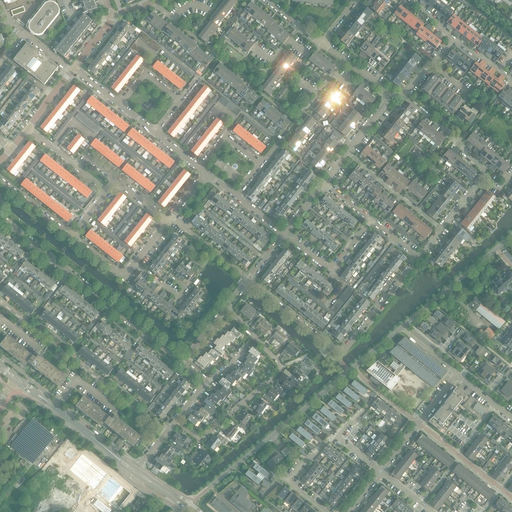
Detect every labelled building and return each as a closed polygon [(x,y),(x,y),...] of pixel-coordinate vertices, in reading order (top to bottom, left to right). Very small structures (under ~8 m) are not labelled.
[(85,15),(56,51),(57,52),(65,58),(94,22),(89,18),(91,16),(94,15),(92,10),(98,8),(98,7),(95,0),(79,0),(82,8),(84,13),(85,15)] [(231,10),(234,6),(226,0),(224,0),(222,3),(231,10)] [(378,14),(382,10),(370,0),(369,0),(368,2),(373,5),(370,8),(378,14)] [(386,5),(379,0),(376,0),(376,1),(374,0),(370,0),(382,10),(386,5)] [(427,9),(429,11),(437,0),(431,0),(428,4),(430,6),(427,9)] [(434,9),(436,10),(443,0),(437,0),(429,11),(431,12),(434,9)] [(437,17),(446,5),(448,3),(443,0),(436,10),(437,12),(435,15),(437,17)] [(41,9),(38,13),(51,23),(59,14),(59,10),(58,7),(57,6),(58,5),(57,5),(56,4),(55,3),(54,3),(53,3),(49,2),(46,4),(44,6),(43,5),(40,8),(41,9)] [(244,10),(248,14),(255,5),(251,2),(244,10)] [(227,14),(231,10),(222,3),(219,7),(227,14)] [(363,9),(361,11),(369,18),(370,17),(373,13),(361,3),(359,5),(363,9)] [(259,8),(255,5),(248,14),(252,17),(259,8)] [(441,15),(443,16),(449,8),(446,5),(437,17),(439,18),(441,15)] [(394,14),(399,18),(405,10),(400,6),(394,14)] [(224,18),(227,14),(219,7),(216,11),(224,18)] [(263,12),(259,8),(252,17),(256,20),(263,12)] [(453,11),(449,8),(443,16),(445,17),(442,21),(444,23),(453,11)] [(410,13),(405,10),(399,18),(403,21),(410,13)] [(221,22),(224,18),(216,11),(213,15),(221,22)] [(369,18),(361,11),(359,14),(355,11),(353,13),(366,22),(369,18)] [(146,20),(150,24),(156,15),(152,12),(146,20)] [(267,15),(263,12),(256,20),(260,23),(267,15)] [(29,24),(29,28),(30,31),(31,32),(31,33),(34,35),(35,35),(39,36),(43,34),(51,23),(38,13),(34,18),(33,17),(30,21),(31,22),(29,24)] [(362,27),(366,22),(353,13),(352,15),(356,18),(354,21),(362,27)] [(415,17),(410,13),(403,21),(408,25),(415,17)] [(150,24),(154,27),(160,18),(156,15),(150,24)] [(218,26),(221,22),(213,15),(209,19),(211,21),(218,26)] [(271,18),(267,15),(260,23),(264,26),(271,18)] [(446,28),(448,29),(457,18),(453,15),(447,23),(449,24),(446,28)] [(419,21),(415,17),(408,25),(413,29),(419,21)] [(154,27),(158,30),(164,22),(160,18),(154,27)] [(275,21),(271,18),(264,26),(268,29),(268,30),(274,23),(275,21)] [(461,21),(457,18),(448,29),(450,31),(453,28),(455,29),(461,21)] [(361,28),(362,27),(354,21),(352,23),(347,20),(346,22),(358,32),(361,28)] [(219,27),(218,26),(211,21),(208,25),(216,31),(219,27)] [(424,25),(419,21),(413,29),(418,33),(422,27),(423,27),(424,25)] [(465,24),(461,21),(455,29),(456,30),(453,34),(455,35),(465,24)] [(460,33),(462,35),(471,24),(467,21),(465,24),(455,35),(457,37),(460,33)] [(125,22),(121,27),(128,32),(129,33),(133,29),(135,30),(137,28),(133,25),(131,27),(125,22)] [(162,33),(163,32),(168,25),(164,22),(158,30),(162,33)] [(354,37),(358,32),(346,22),(344,24),(348,28),(346,30),(354,37)] [(163,32),(167,35),(174,26),(169,23),(168,25),(163,32)] [(278,26),(274,23),(268,30),(268,29),(267,31),(271,34),(278,26)] [(425,29),(423,27),(422,27),(418,33),(416,35),(421,38),(431,26),(429,24),(425,29)] [(463,41),(472,30),(474,27),(471,24),(462,35),(464,36),(461,40),(463,41)] [(213,35),(216,31),(208,25),(205,29),(213,35)] [(167,35),(171,38),(178,30),(174,26),(167,35)] [(282,29),(278,26),(271,34),(275,37),(282,29)] [(433,28),(431,26),(421,38),(425,42),(432,34),(429,32),(433,28)] [(121,27),(117,31),(124,37),(128,32),(121,27)] [(228,37),(232,40),(238,32),(234,28),(228,37)] [(210,39),(213,35),(205,29),(201,33),(210,39)] [(286,32),(282,29),(275,37),(279,41),(286,32)] [(354,37),(346,30),(344,33),(340,29),(338,31),(351,41),(354,37)] [(171,38),(175,41),(182,33),(178,30),(171,38)] [(468,39),(470,41),(476,33),(472,30),(463,41),(465,43),(468,39)] [(117,31),(114,36),(120,41),(124,37),(117,31)] [(347,46),(351,41),(338,31),(337,34),(341,37),(339,40),(347,46)] [(242,35),(238,32),(232,40),(236,43),(242,35)] [(290,35),(286,32),(279,41),(283,44),(290,35)] [(435,36),(432,34),(425,42),(426,43),(430,46),(440,34),(438,32),(435,36)] [(175,41),(179,44),(186,36),(182,33),(175,41)] [(207,43),(210,39),(201,33),(198,37),(207,43)] [(469,46),(470,47),(480,36),(476,33),(470,41),(471,42),(469,46)] [(442,35),(440,34),(430,46),(435,50),(441,42),(439,39),(442,35)] [(477,47),(479,45),(485,37),(481,34),(480,36),(470,47),(472,49),(475,45),(477,47)] [(246,38),(242,35),(236,43),(240,46),(246,38)] [(114,36),(110,41),(117,46),(120,41),(114,36)] [(179,44),(183,48),(190,39),(186,36),(179,44)] [(478,50),(480,51),(489,40),(485,37),(479,45),(481,46),(478,50)] [(486,51),(493,43),(495,40),(491,37),(489,40),(480,51),(482,53),(485,49),(486,51)] [(250,41),(246,38),(240,46),(244,49),(250,41)] [(183,48),(187,51),(194,42),(190,39),(183,48)] [(110,41),(106,46),(113,51),(117,46),(110,41)] [(255,44),(250,41),(244,49),(248,53),(255,44)] [(359,56),(361,57),(371,45),(366,41),(360,49),(362,52),(359,56)] [(187,51),(191,54),(196,47),(198,46),(194,42),(187,51)] [(57,69),(58,67),(45,57),(44,57),(41,54),(27,43),(26,44),(24,46),(25,47),(20,53),(19,52),(17,54),(18,55),(14,60),(28,72),(30,74),(45,85),(49,79),(49,80),(51,77),(55,71),(56,72),(58,69),(57,69)] [(485,56),(487,57),(497,46),(493,43),(486,51),(488,52),(485,56)] [(492,55),(494,57),(502,47),(498,44),(497,46),(487,57),(489,59),(492,55)] [(375,48),(371,45),(361,57),(363,59),(367,55),(369,57),(376,49),(375,48)] [(115,53),(113,51),(106,46),(102,50),(109,55),(111,53),(114,55),(115,53)] [(190,55),(194,59),(200,50),(196,47),(191,54),(190,55)] [(506,50),(502,47),(494,57),(496,58),(493,62),(495,63),(504,52),(506,50)] [(376,49),(369,57),(372,59),(368,63),(370,65),(380,53),(376,49)] [(102,50),(99,55),(105,60),(109,55),(102,50)] [(194,59),(198,62),(204,53),(200,50),(194,59)] [(445,58),(450,62),(457,54),(452,50),(445,58)] [(288,51),(285,55),(293,62),(297,58),(288,51)] [(309,60),(313,63),(320,55),(316,51),(309,60)] [(413,52),(409,57),(417,64),(419,61),(424,64),(425,62),(413,52)] [(198,62),(202,65),(208,57),(204,53),(198,62)] [(385,56),(380,53),(370,65),(372,67),(376,62),(378,64),(385,56)] [(461,58),(457,54),(450,62),(455,66),(461,58)] [(99,55),(95,60),(102,65),(105,60),(99,55)] [(137,55),(133,60),(140,66),(144,61),(137,55)] [(285,55),(282,59),(290,66),(293,62),(285,55)] [(313,63),(317,66),(324,58),(320,55),(313,63)] [(390,60),(385,56),(378,64),(381,66),(378,71),(380,73),(390,60)] [(212,60),(208,57),(202,65),(206,68),(212,60)] [(415,66),(417,64),(409,57),(405,62),(418,72),(420,70),(415,66)] [(317,66),(321,69),(328,61),(324,58),(317,66)] [(466,61),(461,58),(455,66),(460,70),(466,61)] [(282,59),(279,63),(287,70),(290,66),(282,59)] [(95,60),(91,64),(98,70),(102,65),(95,60)] [(133,60),(130,65),(136,70),(140,66),(133,60)] [(470,70),(475,74),(484,62),(482,60),(479,64),(476,62),(470,70)] [(152,68),(157,71),(162,65),(164,63),(161,61),(160,63),(157,61),(152,68)] [(321,69),(325,73),(332,64),(328,61),(321,69)] [(471,65),(466,61),(460,70),(465,73),(471,65)] [(416,74),(418,72),(405,62),(402,67),(410,73),(412,70),(416,74)] [(487,64),(484,62),(475,74),(479,78),(486,70),(483,68),(487,64)] [(213,72),(217,75),(224,67),(220,63),(213,72)] [(275,67),(277,69),(277,68),(284,74),(287,70),(279,63),(275,67)] [(94,74),(98,70),(91,64),(87,69),(94,74)] [(336,67),(332,64),(325,73),(329,76),(336,67)] [(130,65),(126,70),(133,75),(136,70),(130,65)] [(157,71),(162,75),(167,69),(162,65),(157,71)] [(9,67),(5,72),(14,79),(14,78),(12,77),(16,72),(14,70),(11,68),(9,67)] [(228,70),(224,67),(217,75),(221,78),(228,70)] [(408,76),(410,73),(402,67),(398,71),(410,81),(412,79),(408,76)] [(277,69),(274,72),(282,79),(285,75),(284,74),(277,68),(277,69)] [(488,72),(486,70),(479,78),(484,82),(494,69),(492,68),(488,72)] [(162,75),(167,79),(172,72),(167,69),(162,75)] [(496,71),(494,69),(484,82),(488,85),(489,85),(495,77),(492,75),(496,71)] [(126,70),(122,74),(129,79),(133,75),(126,70)] [(232,73),(228,70),(221,78),(225,81),(232,73)] [(409,83),(410,81),(398,71),(394,76),(402,82),(404,80),(409,83)] [(10,83),(14,79),(5,72),(1,76),(8,82),(8,81),(10,83)] [(167,79),(171,82),(176,76),(172,72),(167,79)] [(279,83),(282,79),(274,72),(270,76),(279,83)] [(453,114),(463,102),(460,100),(461,99),(459,97),(458,98),(452,93),(453,92),(451,91),(450,92),(444,87),(445,86),(443,84),(442,85),(439,83),(443,78),(435,72),(429,79),(429,78),(427,81),(420,91),(428,97),(429,95),(453,114)] [(236,76),(232,73),(225,81),(229,85),(236,76)] [(122,74),(119,79),(125,84),(129,79),(122,74)] [(498,79),(495,77),(489,85),(489,86),(493,89),(503,77),(501,75),(498,79)] [(171,82),(176,86),(181,80),(176,76),(171,82)] [(240,79),(236,76),(229,85),(233,88),(240,79)] [(276,87),(279,83),(270,76),(267,80),(276,87)] [(400,85),(402,82),(394,76),(390,81),(403,91),(405,88),(400,85)] [(505,79),(503,77),(493,89),(498,93),(505,85),(502,83),(505,79)] [(119,79),(115,83),(122,89),(125,84),(119,79)] [(236,92),(244,83),(240,79),(233,88),(237,91),(236,92)] [(186,84),(181,80),(176,86),(181,90),(186,84)] [(272,91),(276,87),(267,80),(264,84),(272,91)] [(118,93),(122,89),(115,83),(111,88),(118,93)] [(236,92),(240,96),(247,87),(243,84),(244,83),(236,92)] [(269,95),(272,91),(264,84),(261,89),(269,95)] [(33,85),(29,91),(35,96),(40,91),(33,85)] [(74,86),(70,91),(77,96),(80,91),(74,86)] [(205,86),(201,91),(207,96),(211,91),(205,86)] [(353,95),(357,98),(364,90),(359,86),(353,95)] [(240,96),(244,99),(251,90),(247,87),(240,96)] [(333,87),(330,91),(338,98),(341,94),(333,87)] [(497,99),(501,103),(511,90),(509,89),(506,93),(503,91),(497,99)] [(247,103),(248,102),(255,94),(251,90),(244,99),(247,101),(246,102),(247,103)] [(368,93),(364,90),(357,98),(361,101),(368,93)] [(511,93),(511,90),(501,103),(506,106),(511,99),(511,97),(510,96),(511,93)] [(29,91),(25,96),(32,101),(35,96),(29,91)] [(70,91),(66,95),(73,100),(77,96),(70,91)] [(201,91),(197,96),(203,101),(207,96),(201,91)] [(335,102),(338,98),(330,91),(326,95),(335,102)] [(372,96),(368,93),(361,101),(365,104),(372,96)] [(259,97),(255,94),(248,102),(252,105),(259,97)] [(66,95),(63,100),(69,105),(73,100),(66,95)] [(332,106),(335,102),(326,95),(323,99),(332,106)] [(25,96),(21,101),(28,106),(32,101),(25,96)] [(87,103),(92,107),(97,100),(92,96),(87,103)] [(197,96),(193,100),(200,105),(203,101),(197,96)] [(376,99),(372,96),(365,104),(369,108),(376,99)] [(328,110),(332,106),(323,99),(320,103),(328,110)] [(63,100),(59,105),(65,110),(69,105),(63,100)] [(92,107),(96,110),(101,104),(97,100),(92,107)] [(193,100),(189,105),(196,110),(200,105),(193,100)] [(256,108),(260,112),(267,103),(263,100),(256,108)] [(21,101),(17,105),(24,111),(28,106),(21,101)] [(271,106),(267,103),(260,112),(264,115),(271,106)] [(325,114),(328,110),(320,103),(317,107),(325,114)] [(402,103),(400,105),(412,115),(414,112),(416,113),(418,111),(408,103),(406,106),(402,103)] [(96,110),(101,114),(106,108),(101,104),(96,110)] [(17,105),(13,110),(20,115),(24,111),(17,105)] [(64,112),(65,110),(59,105),(55,109),(62,114),(63,115),(65,113),(64,112)] [(189,105),(186,110),(192,115),(196,110),(189,105)] [(409,119),(412,115),(400,105),(398,107),(403,110),(401,113),(409,119)] [(475,115),(478,111),(473,107),(471,110),(465,105),(456,116),(462,121),(464,119),(470,123),(476,116),(475,115)] [(275,110),(271,106),(264,115),(268,118),(275,110)] [(322,118),(325,114),(317,107),(314,111),(322,118)] [(101,114),(105,118),(111,111),(106,108),(101,114)] [(55,109),(52,114),(58,119),(62,114),(55,109)] [(13,110),(10,115),(16,120),(20,115),(13,110)] [(186,110),(182,114),(188,120),(192,115),(186,110)] [(279,113),(275,110),(268,118),(272,121),(279,113)] [(354,110),(350,114),(359,121),(362,117),(354,110)] [(105,118),(110,121),(115,115),(111,111),(105,118)] [(405,124),(409,119),(401,113),(399,115),(394,112),(393,114),(405,124)] [(283,116),(279,113),(272,121),(276,124),(283,116)] [(52,114),(48,118),(54,124),(58,119),(52,114)] [(182,114),(178,119),(185,124),(188,120),(182,114)] [(239,124),(243,119),(248,122),(249,121),(244,117),(241,114),(236,121),(239,124)] [(355,125),(359,121),(350,114),(347,118),(355,125)] [(401,129),(405,124),(393,114),(391,116),(395,120),(393,122),(401,129)] [(10,115),(6,120),(13,125),(16,120),(10,115)] [(110,121),(115,125),(120,119),(115,115),(110,121)] [(308,115),(305,120),(313,126),(316,122),(308,115)] [(287,119),(283,116),(276,124),(280,128),(287,119)] [(48,118),(44,123),(51,128),(54,124),(48,118)] [(352,129),(355,125),(347,118),(344,122),(352,129)] [(416,129),(420,132),(429,120),(427,118),(425,122),(423,120),(416,129)] [(115,125),(119,129),(124,122),(120,119),(115,125)] [(178,119),(175,124),(181,129),(185,124),(178,119)] [(217,119),(213,124),(220,129),(223,124),(217,119)] [(291,122),(287,119),(280,128),(284,131),(291,122)] [(6,120),(2,125),(9,130),(13,125),(6,120)] [(305,120),(301,124),(310,130),(313,126),(305,120)] [(431,122),(429,120),(420,132),(424,135),(430,127),(429,125),(431,122)] [(397,133),(401,129),(393,122),(391,125),(387,121),(385,123),(397,133)] [(129,126),(124,122),(119,129),(124,133),(129,126)] [(349,133),(352,129),(344,122),(341,126),(349,133)] [(47,133),(51,128),(44,123),(41,128),(47,133)] [(394,138),(397,133),(385,123),(383,125),(388,129),(386,132),(394,138)] [(175,124),(171,128),(177,133),(181,129),(175,124)] [(213,124),(209,128),(216,133),(220,129),(213,124)] [(301,124),(298,128),(307,134),(310,130),(301,124)] [(432,128),(430,127),(424,135),(428,138),(437,126),(435,124),(432,128)] [(0,131),(5,135),(9,130),(2,125),(0,127),(0,131)] [(233,131),(237,135),(242,129),(238,125),(233,131)] [(346,137),(349,133),(341,126),(337,130),(346,137)] [(431,140),(431,141),(438,133),(436,131),(439,128),(437,126),(428,138),(426,140),(429,143),(431,140)] [(174,138),(177,133),(171,128),(167,133),(174,138)] [(209,128),(206,133),(212,138),(216,133),(209,128)] [(295,132),(296,133),(303,138),(307,134),(298,128),(295,132)] [(127,135),(132,139),(137,132),(133,129),(127,135)] [(237,135),(242,139),(247,132),(242,129),(237,135)] [(431,141),(435,144),(444,132),(442,130),(440,134),(438,133),(431,141)] [(332,134),(328,139),(337,145),(343,137),(335,131),(332,135),(332,134)] [(390,143),(394,138),(386,132),(384,134),(379,131),(377,133),(386,140),(388,142),(390,143)] [(134,140),(137,143),(142,136),(137,132),(132,139),(134,140)] [(242,139),(247,143),(252,136),(247,132),(242,139)] [(446,134),(444,132),(435,144),(433,146),(436,149),(438,146),(439,147),(446,139),(444,137),(446,134)] [(466,146),(468,147),(477,136),(473,132),(466,141),(468,142),(466,146)] [(206,133),(202,138),(208,143),(212,138),(206,133)] [(303,138),(296,133),(293,137),(302,143),(305,139),(303,138)] [(78,135),(74,140),(81,145),(85,140),(78,135)] [(137,143),(141,146),(146,140),(142,136),(137,143)] [(247,143),(251,146),(256,140),(252,136),(247,143)] [(480,138),(477,136),(468,147),(470,149),(472,145),(474,147),(481,139),(480,138)] [(298,147),(302,143),(293,137),(290,141),(298,147)] [(202,138),(198,142),(205,147),(208,143),(202,138)] [(91,145),(95,149),(101,143),(96,139),(91,145)] [(328,139),(325,143),(334,149),(337,145),(328,139)] [(481,139),(474,147),(476,148),(473,152),(475,153),(484,142),(481,139)] [(74,140),(71,144),(77,149),(81,145),(74,140)] [(141,146),(146,150),(151,144),(146,140),(141,146)] [(251,146),(256,150),(261,144),(256,140),(251,146)] [(295,151),(298,147),(290,141),(287,145),(295,151)] [(29,142),(26,147),(32,152),(36,147),(29,142)] [(198,142),(195,147),(201,152),(205,147),(198,142)] [(488,145),(484,142),(475,153),(477,155),(480,151),(482,153),(486,147),(487,147),(488,145)] [(95,149),(100,153),(105,146),(101,143),(95,149)] [(322,147),(323,148),(330,153),(334,149),(325,143),(322,147)] [(73,154),(77,149),(71,144),(67,149),(73,154)] [(146,150),(150,154),(156,147),(151,144),(146,150)] [(266,147),(261,144),(256,150),(261,154),(266,147)] [(100,153),(104,156),(110,150),(105,146),(100,153)] [(361,154),(366,158),(372,150),(367,146),(361,154)] [(26,147),(22,152),(28,157),(32,152),(26,147)] [(150,154),(155,157),(160,151),(156,147),(150,154)] [(197,157),(201,152),(195,147),(191,152),(197,157)] [(442,158),(447,162),(457,149),(455,147),(451,152),(449,150),(442,158)] [(491,151),(487,147),(486,147),(482,153),(480,155),(483,157),(479,161),(481,163),(491,151)] [(323,148),(320,152),(329,158),(332,154),(330,153),(323,148)] [(374,152),(372,150),(366,158),(370,162),(377,154),(378,151),(376,149),(374,152)] [(459,151),(457,149),(447,162),(452,165),(458,157),(456,155),(459,151)] [(104,156),(109,160),(114,154),(110,150),(104,156)] [(282,150),(279,155),(285,160),(288,155),(282,150)] [(155,157),(160,161),(165,155),(160,151),(155,157)] [(495,154),(491,151),(481,163),(483,165),(487,160),(489,162),(496,154),(495,154)] [(22,152),(18,156),(24,161),(28,157),(22,152)] [(325,162),(329,158),(320,152),(317,156),(325,162)] [(109,160),(114,164),(119,157),(114,154),(109,160)] [(370,162),(375,165),(381,157),(377,154),(370,162)] [(496,155),(496,154),(489,162),(492,164),(489,169),(491,170),(501,158),(496,155)] [(40,161),(45,165),(50,159),(45,155),(40,161)] [(160,161),(164,165),(169,158),(165,155),(160,161)] [(279,155),(275,159),(281,164),(285,160),(279,155)] [(23,164),(24,161),(18,156),(14,161),(21,166),(22,167),(24,165),(23,164)] [(322,166),(325,162),(317,156),(314,160),(322,166)] [(114,164),(118,167),(123,161),(119,157),(114,164)] [(386,161),(381,157),(375,165),(380,169),(386,161)] [(463,161),(458,157),(452,165),(456,169),(463,161)] [(174,162),(169,158),(164,165),(169,169),(174,162)] [(505,161),(501,158),(491,170),(493,172),(496,168),(499,170),(505,162),(505,161)] [(45,165),(50,169),(55,162),(50,159),(45,165)] [(280,166),(281,164),(275,159),(272,164),(279,170),(280,171),(282,168),(280,166)] [(122,170),(123,171),(128,164),(127,164),(128,163),(125,160),(123,161),(118,167),(119,168),(120,166),(123,168),(122,170)] [(319,170),(322,166),(314,160),(311,164),(319,170)] [(14,161),(11,165),(17,170),(21,166),(14,161)] [(467,165),(463,161),(456,169),(460,172),(461,173),(467,165)] [(50,169),(54,172),(60,166),(55,162),(50,169)] [(506,162),(505,162),(499,170),(501,172),(498,176),(500,178),(510,166),(506,162)] [(123,171),(127,174),(132,168),(128,164),(123,171)] [(275,174),(279,170),(272,164),(268,168),(274,173),(275,174)] [(383,174),(386,176),(392,168),(388,164),(378,177),(380,178),(383,174)] [(13,175),(17,170),(11,165),(7,170),(13,175)] [(472,168),(467,165),(461,173),(462,173),(466,176),(472,168)] [(54,172),(59,176),(64,170),(60,166),(54,172)] [(349,178),(353,181),(359,173),(357,171),(360,168),(358,166),(349,178)] [(127,174),(132,178),(137,172),(132,168),(127,174)] [(268,168),(264,173),(270,178),(274,173),(268,168)] [(397,172),(392,168),(386,176),(389,178),(385,182),(387,184),(397,172)] [(470,180),(468,182),(471,185),(478,176),(476,174),(477,172),(472,168),(466,176),(470,180)] [(305,174),(304,175),(311,180),(315,176),(307,169),(304,173),(305,174)] [(59,176),(64,180),(69,173),(64,170),(59,176)] [(184,170),(180,175),(187,180),(190,175),(184,170)] [(361,174),(359,173),(353,181),(356,184),(366,172),(364,171),(361,174)] [(132,178),(136,182),(141,175),(137,172),(132,178)] [(368,174),(366,172),(356,184),(360,187),(367,179),(365,177),(368,174)] [(402,176),(397,172),(387,184),(389,186),(393,182),(395,184),(402,176)] [(64,180),(68,184),(74,177),(69,173),(64,180)] [(264,173),(261,178),(267,182),(270,178),(264,173)] [(136,182),(141,185),(146,179),(141,175),(136,182)] [(180,175),(176,180),(183,185),(187,180),(180,175)] [(307,185),(311,180),(304,175),(301,179),(307,185)] [(407,179),(402,176),(395,184),(398,186),(395,190),(397,192),(407,179)] [(68,184),(73,187),(78,181),(74,177),(68,184)] [(360,187),(364,190),(373,178),(371,177),(368,180),(367,179),(360,187)] [(261,178),(257,182),(263,187),(267,182),(261,178)] [(296,183),(298,185),(304,189),(307,185),(301,179),(299,178),(296,183)] [(375,180),(373,178),(364,190),(367,192),(368,193),(374,185),(372,183),(375,180)] [(21,185),(26,189),(31,183),(26,179),(21,185)] [(141,185),(145,189),(150,183),(146,179),(141,185)] [(411,183),(407,179),(397,192),(399,193),(402,189),(405,191),(407,189),(411,183)] [(176,180),(173,184),(179,189),(183,185),(176,180)] [(453,180),(449,185),(457,192),(459,189),(463,192),(465,190),(453,180)] [(73,187),(78,191),(83,185),(78,181),(73,187)] [(413,181),(411,183),(407,189),(411,193),(418,185),(413,181)] [(266,189),(263,187),(257,182),(254,187),(260,191),(261,189),(264,191),(266,189)] [(376,186),(374,185),(368,193),(371,196),(381,184),(379,182),(376,186)] [(34,185),(31,183),(26,189),(31,193),(36,187),(37,186),(35,184),(34,185)] [(155,187),(150,183),(145,189),(150,193),(155,187)] [(173,184),(169,189),(175,194),(179,189),(173,184)] [(371,196),(375,199),(380,193),(382,191),(380,189),(383,186),(381,184),(371,196)] [(78,191),(82,195),(87,188),(83,185),(78,191)] [(298,185),(294,189),(300,194),(304,189),(298,185)] [(422,189),(418,185),(411,193),(416,197),(422,189)] [(455,194),(457,192),(449,185),(445,190),(458,200),(459,198),(455,194)] [(31,193),(36,197),(41,191),(36,187),(31,193)] [(254,187),(250,191),(256,196),(260,191),(254,187)] [(92,192),(87,188),(82,195),(87,198),(92,192)] [(169,189),(165,194),(172,199),(175,194),(169,189)] [(294,189),(291,194),(297,198),(300,194),(294,189)] [(427,192),(422,189),(416,197),(421,200),(427,192)] [(456,202),(458,200),(445,190),(441,195),(450,201),(452,198),(456,202)] [(481,190),(479,192),(491,202),(495,197),(487,191),(485,194),(481,190)] [(43,192),(41,191),(36,197),(41,201),(46,195),(45,194),(46,193),(44,191),(43,192)] [(252,201),(256,196),(250,191),(246,196),(247,196),(251,199),(252,201)] [(374,202),(377,204),(387,192),(385,191),(382,194),(380,193),(375,199),(374,201),(373,200),(372,202),(373,203),(374,202)] [(288,195),(286,198),(293,203),(297,198),(291,194),(289,192),(288,194),(288,195)] [(389,194),(387,192),(377,204),(381,206),(378,209),(379,210),(388,199),(386,197),(389,194)] [(488,207),(488,206),(491,202),(479,192),(477,194),(482,198),(479,200),(488,207)] [(120,193),(116,198),(123,203),(127,198),(120,193)] [(165,194),(162,198),(168,203),(172,199),(165,194)] [(212,201),(217,205),(222,198),(217,194),(212,201)] [(41,201),(45,205),(51,198),(46,195),(41,201)] [(446,206),(450,201),(441,195),(438,199),(446,206)] [(324,207),(325,206),(330,200),(325,196),(320,202),(323,204),(322,206),(324,207)] [(281,201),(283,203),(289,208),(293,203),(286,198),(285,197),(281,201)] [(389,200),(388,199),(379,210),(382,207),(385,210),(394,198),(392,197),(389,200)] [(45,205),(50,209),(55,202),(51,198),(45,205)] [(116,198),(113,202),(119,207),(123,203),(116,198)] [(164,208),(168,203),(162,198),(158,203),(164,208)] [(217,205),(221,209),(226,202),(222,198),(217,205)] [(396,200),(394,198),(385,210),(389,213),(395,205),(393,203),(396,200)] [(442,210),(446,206),(438,199),(434,203),(434,204),(442,210)] [(206,209),(211,202),(209,200),(203,207),(206,209)] [(325,206),(330,209),(335,203),(330,200),(325,206)] [(489,208),(488,206),(488,207),(479,200),(477,203),(473,200),(471,202),(484,212),(487,208),(488,209),(489,208)] [(278,206),(280,207),(286,212),(289,208),(283,203),(281,201),(278,206)] [(50,209),(55,212),(60,206),(55,202),(50,209)] [(119,208),(119,207),(113,202),(109,207),(115,212),(118,214),(121,209),(119,208)] [(221,209),(226,212),(231,206),(226,202),(221,209)] [(474,207),(472,210),(480,216),(481,216),(484,212),(471,202),(470,204),(474,207)] [(328,211),(333,215),(339,207),(335,203),(330,209),(328,211)] [(392,212),(397,216),(404,208),(399,204),(392,212)] [(438,215),(442,210),(434,204),(430,209),(438,215)] [(55,212),(60,216),(65,210),(60,206),(55,212)] [(226,212),(231,216),(236,210),(231,206),(226,212)] [(109,207),(105,212),(112,217),(115,212),(109,207)] [(280,207),(276,212),(282,217),(286,212),(280,207)] [(337,218),(339,217),(344,211),(339,207),(333,215),(337,218)] [(397,216),(402,220),(408,212),(404,208),(397,216)] [(196,216),(199,218),(200,216),(205,211),(202,209),(196,216)] [(434,220),(438,215),(430,209),(426,213),(434,220)] [(466,209),(464,211),(476,221),(479,217),(481,218),(482,217),(481,216),(480,216),(472,210),(470,212),(466,209)] [(60,216),(65,220),(70,214),(65,210),(60,216)] [(231,216),(235,220),(241,213),(236,210),(231,216)] [(339,217),(343,220),(348,214),(344,211),(339,217)] [(467,217),(465,219),(473,226),(473,225),(476,221),(464,211),(462,213),(467,217)] [(105,212),(102,216),(108,221),(112,217),(105,212)] [(278,221),(282,217),(276,212),(272,217),(278,221)] [(402,220),(407,224),(413,216),(408,212),(402,220)] [(235,220),(240,224),(245,217),(241,213),(235,220)] [(75,218),(70,214),(65,220),(70,224),(75,218)] [(147,214),(143,219),(149,224),(153,219),(147,214)] [(347,225),(348,224),(353,218),(348,214),(343,220),(342,222),(342,223),(344,223),(345,223),(347,225)] [(104,226),(108,221),(102,216),(98,221),(104,226)] [(198,228),(203,222),(205,220),(200,216),(199,218),(198,218),(193,225),(198,228)] [(418,219),(413,216),(407,224),(411,227),(410,229),(418,219)] [(240,224),(245,227),(250,221),(245,217),(240,224)] [(358,221),(353,218),(348,224),(353,227),(358,221)] [(475,226),(473,225),(473,226),(465,219),(462,222),(458,218),(456,221),(470,231),(471,231),(474,228),(474,227),(475,226)] [(143,219),(139,223),(146,229),(149,224),(143,219)] [(423,223),(418,219),(410,229),(411,229),(412,228),(416,231),(423,223)] [(302,226),(307,229),(311,224),(306,220),(302,226)] [(245,227),(249,231),(255,225),(250,221),(245,227)] [(198,228),(203,232),(208,225),(203,222),(198,228)] [(312,222),(311,224),(307,229),(311,233),(316,227),(314,225),(314,224),(312,222)] [(135,227),(142,233),(146,229),(139,223),(136,228),(135,227)] [(427,227),(423,223),(416,231),(421,235),(427,227)] [(203,232),(207,236),(214,227),(209,224),(208,225),(203,232)] [(249,231),(254,235),(259,228),(255,225),(249,231)] [(455,225),(451,229),(464,239),(467,242),(471,237),(455,225)] [(134,230),(132,233),(138,238),(142,233),(135,227),(133,229),(134,230)] [(207,236),(212,240),(219,231),(214,227),(207,236)] [(311,233),(316,237),(320,231),(316,227),(311,233)] [(432,231),(427,227),(421,235),(426,239),(432,231)] [(254,235),(259,239),(264,232),(259,228),(254,235)] [(316,237),(320,240),(325,234),(327,232),(322,229),(320,231),(316,237)] [(460,243),(464,239),(451,229),(449,232),(454,235),(452,238),(460,244),(460,243)] [(85,237),(90,240),(95,234),(91,230),(85,237)] [(212,240),(217,243),(223,235),(219,231),(212,240)] [(269,236),(264,232),(259,239),(264,243),(266,240),(267,238),(269,236)] [(132,233),(128,237),(134,242),(138,238),(132,233)] [(371,238),(377,243),(379,245),(383,240),(381,238),(378,236),(375,233),(371,238)] [(90,240),(95,244),(100,238),(95,234),(90,240)] [(320,240),(325,244),(329,238),(325,234),(320,240)] [(176,235),(172,239),(182,247),(183,248),(184,246),(183,245),(185,242),(183,240),(176,235)] [(221,247),(227,240),(228,238),(223,235),(217,243),(221,247)] [(131,247),(134,242),(128,237),(124,242),(131,247)] [(330,237),(329,238),(325,244),(329,247),(334,241),(335,240),(330,237)] [(459,245),(460,244),(452,238),(450,240),(445,237),(444,239),(456,249),(459,245)] [(2,246),(5,248),(10,241),(5,238),(0,243),(0,247),(1,248),(2,246)] [(95,244),(99,248),(105,241),(100,238),(95,244)] [(371,238),(367,243),(373,247),(377,243),(371,238)] [(180,249),(182,247),(172,239),(169,243),(176,249),(180,252),(181,250),(180,249)] [(446,244),(444,247),(454,255),(455,254),(453,253),(456,249),(444,239),(442,241),(446,244)] [(221,247),(226,251),(231,244),(227,240),(221,247)] [(5,248),(9,252),(15,245),(10,241),(5,248)] [(99,248),(104,252),(109,245),(105,241),(99,248)] [(339,245),(334,241),(329,247),(334,251),(339,245)] [(174,251),(176,249),(169,243),(165,248),(172,253),(176,256),(178,254),(174,251)] [(367,243),(363,247),(369,252),(373,247),(367,243)] [(226,251),(231,254),(236,248),(231,244),(226,251)] [(262,249),(255,244),(253,246),(260,252),(262,249)] [(9,252),(14,256),(19,249),(15,245),(9,252)] [(104,252),(109,255),(114,249),(109,245),(104,252)] [(438,246),(436,248),(449,258),(452,254),(454,256),(454,255),(444,247),(442,250),(438,246)] [(363,247),(360,252),(366,257),(369,252),(363,247)] [(171,255),(172,253),(165,248),(162,252),(169,257),(173,260),(174,259),(171,255)] [(231,254),(235,258),(241,251),(236,248),(231,254)] [(259,253),(251,248),(250,249),(250,250),(257,256),(259,253)] [(445,262),(449,258),(436,248),(435,250),(439,254),(437,256),(445,263),(445,262)] [(24,253),(19,249),(14,256),(19,260),(24,253)] [(109,255),(113,259),(119,253),(114,249),(109,255)] [(284,249),(280,254),(286,258),(290,254),(284,249)] [(235,258),(240,262),(245,255),(241,251),(235,258)] [(401,251),(396,258),(402,263),(407,256),(401,251)] [(167,260),(169,257),(162,252),(159,256),(166,262),(170,264),(171,263),(167,260)] [(360,252),(356,257),(362,261),(363,261),(366,257),(360,252)] [(123,256),(119,253),(113,259),(118,263),(119,262),(122,264),(126,259),(123,257),(123,256)] [(280,254),(277,259),(284,265),(286,261),(285,260),(286,258),(280,254)] [(250,259),(245,255),(240,262),(245,265),(248,261),(250,259)] [(164,264),(166,262),(159,256),(155,260),(162,266),(166,269),(168,267),(164,264)] [(444,263),(445,263),(437,256),(435,259),(430,256),(427,260),(432,265),(434,262),(441,268),(444,263)] [(364,262),(363,261),(362,261),(356,257),(352,261),(358,266),(359,265),(360,267),(364,262)] [(396,258),(392,263),(398,267),(402,263),(396,258)] [(277,259),(273,264),(280,269),(284,265),(277,259)] [(13,268),(15,270),(21,262),(19,260),(13,268)] [(160,268),(162,266),(155,260),(152,264),(159,270),(163,273),(164,271),(160,268)] [(24,264),(21,262),(15,270),(17,272),(21,267),(26,271),(31,265),(26,261),(24,264)] [(295,266),(300,270),(305,265),(300,261),(295,266)] [(352,261),(349,266),(356,272),(357,273),(359,271),(357,268),(358,266),(352,261)] [(392,263),(388,267),(394,272),(398,267),(392,263)] [(157,272),(159,270),(152,264),(148,269),(160,277),(161,275),(157,272)] [(175,276),(177,278),(185,267),(181,264),(175,270),(178,273),(175,276)] [(273,264),(269,269),(276,274),(280,269),(273,264)] [(26,271),(31,275),(36,269),(31,265),(26,271)] [(304,276),(305,274),(310,269),(305,265),(300,270),(299,272),(304,276)] [(349,266),(345,271),(351,275),(353,276),(356,272),(349,266)] [(181,275),(184,277),(189,270),(185,267),(177,278),(178,279),(181,275)] [(388,267),(385,271),(385,272),(391,277),(394,272),(388,267)] [(31,275),(36,279),(41,273),(36,269),(31,275)] [(269,269),(265,273),(272,279),(276,274),(269,269)] [(305,274),(310,278),(315,273),(310,269),(305,274)] [(189,280),(194,284),(198,279),(193,275),(194,274),(189,270),(184,277),(181,281),(183,282),(186,279),(188,281),(189,280)] [(384,270),(379,275),(390,284),(394,279),(391,277),(385,272),(385,271),(384,270)] [(340,277),(348,284),(351,280),(349,278),(351,275),(345,271),(340,277)] [(494,287),(492,289),(497,295),(500,293),(503,290),(505,292),(509,289),(507,287),(508,286),(508,285),(510,283),(511,281),(511,273),(510,271),(504,276),(506,277),(502,280),(499,276),(497,277),(493,280),(494,280),(493,281),(496,286),(494,287)] [(36,279),(41,283),(46,277),(41,273),(36,279)] [(269,284),(272,279),(265,273),(261,278),(262,279),(261,280),(273,290),(278,284),(276,282),(272,286),(269,284)] [(309,280),(313,284),(319,276),(315,273),(310,278),(309,280)] [(376,279),(375,280),(383,286),(386,288),(390,284),(379,275),(376,279)] [(317,284),(320,286),(324,280),(319,276),(313,284),(316,286),(317,284)] [(41,283),(45,287),(50,280),(46,277),(41,283)] [(137,292),(138,291),(148,278),(146,277),(143,282),(137,277),(132,284),(134,287),(133,289),(133,290),(134,291),(134,292),(135,292),(136,292),(137,292)] [(150,280),(148,278),(138,291),(142,294),(148,287),(145,285),(150,280)] [(55,284),(50,280),(45,287),(50,291),(44,299),(47,301),(53,292),(51,290),(55,284)] [(320,286),(325,290),(329,284),(324,280),(320,286)] [(374,285),(374,286),(380,291),(380,290),(383,286),(375,280),(372,284),(374,285)] [(150,289),(148,287),(142,294),(146,298),(156,285),(155,284),(150,289)] [(334,288),(329,284),(325,290),(330,294),(334,288)] [(372,284),(368,288),(370,290),(370,291),(376,295),(377,294),(378,295),(380,293),(380,294),(381,293),(381,292),(382,291),(380,290),(380,291),(374,286),(374,285),(372,284)] [(2,291),(7,295),(12,289),(7,285),(2,291)] [(158,286),(156,285),(146,298),(151,301),(156,294),(154,292),(158,286)] [(275,291),(280,295),(286,288),(281,285),(275,291)] [(60,292),(65,296),(70,290),(65,286),(60,292),(58,290),(51,298),(54,300),(60,292)] [(190,289),(193,292),(201,298),(204,293),(197,287),(195,290),(191,287),(190,289)] [(280,295),(285,299),(290,292),(286,288),(280,295)] [(372,300),(376,295),(370,291),(370,290),(368,288),(367,291),(369,292),(366,295),(369,298),(368,298),(371,301),(372,300)] [(7,295),(12,299),(17,293),(12,289),(7,295)] [(347,289),(343,293),(348,297),(352,293),(347,289)] [(65,296),(70,300),(75,293),(70,290),(65,296)] [(159,296),(156,294),(151,301),(155,304),(165,292),(163,291),(159,296)] [(188,291),(186,293),(197,302),(201,298),(193,292),(192,294),(188,291)] [(167,293),(165,292),(155,304),(159,308),(165,301),(162,299),(165,295),(167,293)] [(285,299),(290,303),(295,296),(290,292),(285,299)] [(12,299),(17,303),(22,297),(17,293),(12,299)] [(70,300),(75,304),(80,297),(75,293),(70,300)] [(189,298),(187,300),(194,306),(197,302),(186,293),(185,295),(189,298)] [(290,303),(294,307),(300,300),(295,296),(290,303)] [(17,303),(22,307),(27,301),(22,297),(17,303)] [(75,304),(79,307),(84,301),(80,297),(75,304)] [(498,330),(505,322),(482,303),(482,302),(475,297),(469,304),(474,308),(473,309),(475,311),(476,310),(498,330)] [(363,298),(359,303),(366,308),(370,303),(363,298)] [(167,303),(165,301),(159,308),(163,311),(172,301),(170,299),(167,303)] [(181,300),(180,302),(191,310),(194,306),(187,300),(185,303),(181,300)] [(294,307),(299,310),(304,303),(300,300),(294,307)] [(22,307),(26,311),(31,304),(27,301),(22,307)] [(79,307),(84,311),(89,305),(84,301),(79,307)] [(172,301),(163,311),(168,315),(168,314),(173,308),(171,305),(173,302),(172,301)] [(182,306),(180,309),(186,314),(187,315),(191,310),(180,302),(178,303),(182,306)] [(299,310),(304,314),(309,307),(304,303),(299,310)] [(359,303),(355,308),(362,313),(366,308),(359,303)] [(36,308),(31,304),(26,311),(31,315),(36,308)] [(250,319),(256,312),(246,304),(241,311),(250,319)] [(84,311),(89,315),(94,309),(89,305),(84,311)] [(304,314),(308,318),(314,311),(309,307),(304,314)] [(351,312),(352,312),(358,318),(362,313),(355,308),(355,307),(351,312)] [(178,311),(173,308),(168,314),(176,320),(182,320),(186,314),(180,309),(178,311)] [(41,316),(46,320),(51,313),(46,309),(41,316)] [(99,313),(94,309),(89,315),(94,319),(99,313)] [(308,318),(313,322),(319,315),(314,311),(308,318)] [(442,324),(441,325),(448,330),(449,328),(450,329),(451,327),(452,327),(454,324),(438,311),(438,312),(434,314),(434,315),(436,317),(439,319),(441,316),(445,320),(442,324)] [(352,312),(348,317),(355,322),(358,318),(352,312)] [(46,320),(51,324),(56,317),(51,313),(46,320)] [(313,322),(318,325),(323,318),(319,315),(313,322)] [(323,318),(318,325),(323,329),(330,320),(325,316),(323,318)] [(56,328),(61,321),(62,320),(60,318),(58,319),(56,317),(51,324),(56,328)] [(348,317),(344,322),(351,327),(355,322),(348,317)] [(435,330),(434,331),(441,336),(442,334),(443,334),(445,332),(445,333),(448,330),(441,325),(439,323),(434,319),(431,317),(428,320),(427,321),(432,324),(434,322),(438,326),(435,330)] [(261,318),(256,324),(258,326),(256,328),(262,332),(261,332),(264,335),(267,332),(267,333),(270,335),(274,330),(271,328),(265,323),(266,322),(261,318)] [(56,328),(60,332),(66,325),(61,321),(56,328)] [(98,328),(102,332),(108,326),(103,322),(100,325),(98,323),(92,330),(94,332),(98,328)] [(344,322),(340,327),(347,332),(351,327),(344,322)] [(439,339),(441,336),(434,331),(433,329),(425,323),(424,323),(421,326),(425,330),(427,328),(432,331),(429,336),(428,337),(434,342),(436,340),(438,338),(439,339)] [(60,332),(65,335),(70,329),(66,325),(60,332)] [(102,332),(107,336),(112,330),(108,326),(102,332)] [(340,327),(337,331),(343,337),(347,332),(340,327)] [(234,328),(230,333),(236,338),(238,339),(242,335),(234,328)] [(477,333),(489,342),(495,334),(487,328),(483,333),(480,330),(477,333)] [(65,335),(70,339),(75,333),(70,329),(65,335)] [(107,336),(112,340),(117,334),(112,330),(107,336)] [(479,347),(475,352),(477,353),(479,355),(484,348),(461,330),(460,332),(464,336),(466,338),(464,340),(472,347),(475,344),(479,347)] [(277,331),(268,342),(271,344),(275,339),(282,344),(286,338),(277,331)] [(340,341),(343,337),(337,331),(333,336),(340,341)] [(232,343),(236,338),(230,333),(228,332),(224,336),(231,342),(232,343)] [(80,337),(75,333),(70,339),(75,343),(80,337)] [(511,337),(506,333),(500,341),(504,344),(503,345),(506,348),(507,347),(510,349),(511,346),(511,342),(511,340),(511,337)] [(112,340),(117,344),(122,338),(117,334),(112,340)] [(227,346),(231,342),(224,336),(223,335),(219,340),(225,345),(227,346)] [(58,386),(66,376),(40,356),(37,359),(34,356),(33,356),(10,338),(8,336),(0,345),(0,346),(26,366),(27,364),(31,367),(32,366),(58,386)] [(117,344),(122,348),(127,342),(122,338),(117,344)] [(377,361),(366,371),(372,376),(369,379),(376,385),(386,393),(387,393),(389,390),(391,391),(400,379),(396,376),(405,365),(428,384),(434,388),(447,372),(441,367),(406,338),(389,353),(402,363),(400,366),(394,361),(390,366),(396,371),(394,374),(377,361)] [(217,346),(221,350),(222,349),(225,345),(219,340),(217,339),(214,343),(217,346)] [(132,346),(127,342),(122,348),(127,352),(123,356),(126,358),(130,353),(128,351),(132,346)] [(458,346),(456,348),(464,354),(467,351),(468,352),(471,349),(463,342),(461,345),(461,344),(459,346),(458,346)] [(293,357),(299,351),(289,344),(280,355),(283,357),(287,352),(293,357)] [(135,352),(140,356),(145,349),(140,345),(135,352)] [(78,352),(83,356),(88,350),(83,346),(78,352)] [(225,352),(222,349),(221,350),(217,346),(213,351),(219,356),(221,357),(225,352)] [(248,352),(250,354),(250,353),(257,360),(259,357),(258,356),(260,354),(252,348),(248,352)] [(461,358),(464,354),(456,348),(454,351),(455,351),(453,354),(454,354),(452,356),(455,359),(459,363),(463,359),(461,358)] [(507,366),(484,348),(479,355),(481,357),(482,358),(486,353),(491,356),(488,359),(497,366),(498,364),(500,365),(501,365),(505,369),(507,366)] [(140,356),(144,360),(150,353),(145,349),(140,356)] [(216,361),(219,356),(213,351),(212,349),(208,354),(214,359),(216,361)] [(83,356),(88,360),(93,354),(88,350),(83,356)] [(144,360),(149,363),(154,357),(150,353),(144,360)] [(210,364),(214,359),(208,354),(206,353),(202,357),(202,358),(209,363),(210,364)] [(246,358),(248,359),(254,364),(258,360),(257,360),(250,353),(250,354),(246,358)] [(88,360),(93,364),(98,358),(93,354),(88,360)] [(205,368),(209,363),(202,358),(202,357),(201,356),(197,361),(205,368)] [(149,363),(154,367),(159,361),(154,357),(149,363)] [(93,364),(98,368),(103,361),(98,358),(93,364)] [(244,364),(245,365),(246,365),(252,370),(255,366),(254,364),(248,359),(244,364)] [(98,368),(103,372),(108,365),(103,361),(98,368)] [(154,370),(157,373),(164,365),(159,361),(154,367),(153,369),(153,370),(154,370)] [(485,366),(483,369),(490,376),(493,373),(492,372),(493,370),(495,368),(487,361),(484,365),(485,366)] [(311,369),(308,367),(310,365),(307,362),(305,364),(302,362),(300,365),(302,367),(299,370),(296,368),(291,374),(292,375),(297,379),(302,373),(306,376),(311,369)] [(113,369),(108,365),(103,372),(108,376),(113,369)] [(162,377),(164,375),(169,368),(164,365),(157,373),(158,374),(159,374),(162,377)] [(246,374),(250,376),(251,377),(253,374),(252,373),(254,372),(252,370),(246,365),(245,365),(242,370),(247,374),(246,374)] [(174,372),(169,368),(164,375),(169,379),(174,372)] [(243,378),(246,374),(247,374),(242,370),(239,368),(235,372),(241,377),(243,378)] [(115,375),(120,379),(125,373),(120,369),(115,375)] [(488,378),(490,376),(483,369),(480,373),(479,372),(475,376),(480,379),(481,379),(484,382),(485,379),(486,380),(488,378)] [(238,382),(241,377),(235,372),(233,371),(230,376),(236,381),(238,382)] [(120,379),(125,383),(130,377),(125,373),(120,379)] [(232,385),(236,381),(230,376),(228,375),(225,379),(231,384),(232,385)] [(297,379),(292,375),(290,378),(292,380),(289,383),(286,380),(281,387),(286,391),(288,392),(293,386),(296,388),(301,382),(297,379)] [(181,382),(179,385),(186,390),(190,385),(184,380),(185,379),(182,376),(178,380),(181,382)] [(135,381),(130,377),(125,383),(130,387),(135,381)] [(219,382),(224,386),(227,389),(231,384),(225,379),(224,379),(223,378),(219,382)] [(130,387),(135,391),(140,385),(135,381),(130,387)] [(364,395),(367,391),(354,381),(351,385),(352,386),(354,388),(364,395)] [(281,397),(286,391),(281,387),(277,384),(275,386),(277,388),(274,391),(271,389),(266,396),(265,394),(263,397),(272,404),(274,402),(273,401),(278,394),(281,397)] [(135,391),(140,395),(145,389),(140,385),(135,391)] [(179,385),(175,389),(182,395),(186,390),(179,385)] [(232,392),(227,389),(224,386),(220,391),(226,396),(227,396),(228,397),(232,392)] [(510,396),(511,393),(511,392),(505,387),(503,390),(502,392),(502,393),(500,395),(503,397),(503,398),(508,402),(511,398),(510,396)] [(356,402),(359,398),(358,396),(347,388),(343,392),(344,392),(344,393),(346,395),(347,394),(356,402)] [(475,416),(479,419),(486,410),(458,388),(429,423),(438,430),(461,400),(467,405),(465,408),(475,415),(475,416)] [(140,395),(145,399),(150,392),(145,389),(140,395)] [(175,389),(171,394),(178,400),(182,395),(175,389)] [(223,401),(226,396),(220,391),(218,390),(215,394),(221,399),(223,401)] [(155,396),(150,392),(145,399),(150,403),(155,396)] [(217,404),(221,399),(215,394),(214,395),(213,393),(209,398),(216,403),(217,404)] [(171,394),(168,399),(174,405),(178,400),(171,394)] [(348,408),(352,404),(339,394),(336,398),(337,399),(336,399),(339,401),(348,408)] [(134,447),(142,437),(116,417),(114,420),(112,419),(111,419),(86,399),(86,398),(84,397),(76,407),(102,427),(103,425),(107,429),(108,427),(134,447)] [(207,404),(212,408),(216,403),(209,398),(208,397),(204,401),(207,404)] [(168,399),(164,404),(170,409),(174,405),(168,399)] [(371,406),(376,410),(381,403),(377,399),(371,406)] [(260,414),(266,405),(260,400),(255,406),(254,406),(252,408),(256,411),(253,414),(259,419),(262,415),(260,414)] [(341,415),(344,411),(331,401),(328,405),(329,406),(331,408),(331,407),(341,415)] [(152,403),(146,410),(149,412),(154,405),(152,403)] [(376,410),(380,413),(386,406),(381,403),(376,410)] [(164,404),(160,409),(166,414),(170,409),(164,404)] [(215,410),(212,408),(207,404),(203,409),(210,414),(211,415),(215,410)] [(380,413),(385,417),(390,410),(386,406),(380,413)] [(206,418),(210,414),(203,409),(202,407),(198,412),(204,417),(206,418)] [(333,422),(336,417),(323,407),(320,411),(321,412),(321,413),(323,414),(333,422)] [(162,419),(166,414),(160,409),(156,414),(162,419)] [(385,417),(389,421),(395,413),(390,410),(385,417)] [(200,422),(204,417),(198,412),(196,411),(192,416),(199,421),(200,422)] [(245,426),(251,417),(244,412),(238,420),(241,423),(239,426),(245,431),(247,427),(245,426)] [(389,421),(393,424),(399,417),(395,413),(389,421)] [(325,428),(328,424),(316,414),(312,418),(313,419),(315,421),(316,421),(325,428)] [(195,426),(199,421),(192,416),(191,415),(187,420),(195,426)] [(491,429),(492,428),(499,419),(496,417),(495,418),(493,416),(486,425),(491,429)] [(404,420),(399,417),(393,424),(398,428),(404,420)] [(501,421),(499,419),(492,428),(496,431),(503,424),(501,422),(501,421)] [(47,445),(54,437),(32,420),(19,437),(16,434),(12,439),(15,442),(11,447),(33,464),(43,450),(47,453),(51,448),(47,445)] [(317,435),(321,431),(308,421),(305,425),(306,425),(305,426),(307,427),(308,427),(317,435)] [(504,425),(503,424),(496,431),(501,435),(508,426),(505,424),(504,425)] [(218,434),(220,435),(226,440),(228,437),(230,439),(238,430),(236,429),(235,428),(231,425),(223,434),(220,431),(218,434)] [(510,429),(508,426),(501,435),(500,436),(504,440),(505,438),(511,431),(510,429)] [(300,434),(309,441),(313,437),(300,427),(297,431),(298,432),(300,434)] [(380,432),(376,436),(386,443),(389,439),(380,432)] [(184,436),(182,439),(180,437),(181,437),(176,433),(172,439),(178,444),(176,446),(183,452),(184,449),(185,450),(189,444),(188,443),(190,440),(184,436)] [(302,448),(305,444),(292,434),(289,438),(290,439),(292,441),(292,440),(302,448)] [(228,442),(226,440),(220,435),(217,439),(214,436),(209,443),(208,443),(206,445),(207,446),(207,445),(216,452),(219,449),(216,447),(220,441),(225,445),(228,442)] [(416,442),(420,445),(426,438),(422,435),(416,442)] [(481,435),(478,439),(485,444),(488,440),(481,435)] [(376,436),(373,440),(382,447),(386,443),(376,436)] [(424,449),(430,441),(426,438),(420,445),(424,449)] [(478,439),(474,443),(481,448),(485,444),(478,439)] [(370,444),(372,446),(379,451),(382,447),(373,440),(370,444)] [(428,452),(434,445),(430,441),(424,449),(428,452)] [(471,447),(478,452),(480,454),(483,450),(481,448),(474,443),(471,447)] [(164,456),(163,458),(170,464),(172,460),(168,457),(174,450),(178,454),(180,451),(171,444),(170,446),(167,444),(161,452),(164,455),(163,455),(164,456)] [(322,452),(326,456),(332,448),(328,445),(322,452)] [(432,455),(438,448),(434,445),(428,452),(432,455)] [(376,455),(379,451),(372,446),(369,450),(376,455)] [(281,451),(285,456),(290,452),(286,447),(281,451)] [(471,447),(468,451),(475,456),(478,452),(471,447)] [(337,452),(332,448),(326,456),(331,459),(337,452)] [(376,455),(369,450),(367,448),(364,452),(373,460),(376,455)] [(436,458),(442,451),(438,448),(432,455),(436,458)] [(208,464),(213,459),(201,450),(197,455),(194,452),(188,460),(191,463),(193,461),(199,466),(204,460),(208,464)] [(410,450),(407,454),(414,460),(418,456),(410,450)] [(440,461),(446,454),(442,451),(436,458),(440,461)] [(472,460),(475,456),(468,451),(465,455),(472,460)] [(341,455),(337,452),(331,459),(330,461),(334,465),(341,455)] [(271,468),(283,459),(279,454),(267,463),(271,468)] [(404,458),(411,464),(414,460),(407,454),(404,458)] [(444,465),(450,457),(446,454),(440,461),(444,465)] [(346,459),(341,455),(334,465),(339,468),(346,459)] [(511,459),(506,455),(503,459),(511,466),(511,459)] [(454,461),(450,457),(444,465),(448,468),(454,461)] [(168,466),(170,464),(163,458),(161,461),(157,458),(152,464),(160,470),(164,464),(168,466)] [(400,462),(408,468),(411,464),(404,458),(400,462)] [(500,463),(502,465),(509,470),(511,466),(503,459),(500,463)] [(397,466),(405,472),(406,470),(408,468),(400,462),(399,464),(397,466)] [(312,468),(319,473),(321,475),(324,470),(316,463),(312,468)] [(500,463),(497,467),(506,474),(509,470),(502,465),(500,463)] [(263,478),(264,479),(265,477),(266,478),(269,474),(257,464),(256,465),(253,468),(259,473),(256,477),(261,481),(263,478)] [(453,471),(457,475),(462,467),(458,464),(453,471)] [(356,466),(353,470),(360,476),(363,471),(356,466)] [(397,466),(394,470),(401,476),(405,472),(397,466)] [(461,478),(466,470),(462,467),(457,475),(461,478)] [(494,471),(495,473),(503,478),(506,474),(497,467),(494,471)] [(312,468),(308,472),(316,478),(319,473),(312,468)] [(433,468),(430,472),(437,478),(440,474),(433,468)] [(353,470),(349,474),(357,480),(360,476),(353,470)] [(398,480),(401,476),(394,470),(391,474),(398,480)] [(465,481),(470,474),(466,470),(461,478),(465,481)] [(258,485),(261,481),(256,477),(249,471),(245,475),(258,485)] [(308,472),(305,477),(312,482),(316,478),(308,472)] [(430,472),(427,476),(434,482),(437,478),(430,472)] [(499,482),(503,478),(495,473),(492,477),(499,482)] [(349,474),(346,478),(354,484),(357,480),(349,474)] [(465,481),(469,484),(474,477),(470,474),(465,481)] [(427,476),(423,480),(431,486),(434,482),(427,476)] [(308,487),(312,482),(305,477),(301,481),(308,487)] [(342,481),(343,482),(350,488),(354,484),(346,478),(345,477),(342,481)] [(472,487),(478,480),(474,477),(469,484),(472,487)] [(427,490),(431,486),(423,480),(420,484),(427,490)] [(477,490),(482,483),(478,480),(472,487),(477,490)] [(449,481),(445,485),(453,491),(456,487),(449,481)] [(343,482),(340,486),(347,492),(350,488),(343,482)] [(481,494),(486,486),(482,483),(477,490),(481,494)] [(275,500),(278,496),(285,488),(285,487),(282,485),(281,487),(280,486),(279,487),(277,486),(265,497),(269,500),(271,497),(275,500)] [(338,485),(335,488),(344,496),(347,492),(340,486),(338,485)] [(445,485),(442,489),(450,495),(453,491),(445,485)] [(242,486),(237,492),(230,500),(244,511),(251,511),(255,507),(244,497),(248,492),(242,486)] [(378,490),(385,496),(389,492),(381,486),(378,490)] [(481,494),(484,497),(490,489),(486,486),(481,494)] [(278,496),(285,502),(288,498),(292,493),(285,488),(278,496)] [(332,492),(334,494),(341,500),(344,496),(335,488),(332,492)] [(442,489),(439,493),(446,499),(450,495),(442,489)] [(495,493),(494,492),(490,489),(484,497),(489,500),(495,493)] [(375,494),(382,500),(385,496),(378,490),(375,494)] [(299,499),(292,493),(288,498),(285,502),(292,508),(295,504),(295,503),(299,499)] [(439,493),(436,497),(443,503),(446,499),(439,493)] [(334,494),(330,498),(338,504),(341,500),(334,494)] [(372,498),(379,504),(382,500),(375,494),(372,498)] [(219,511),(234,511),(217,497),(211,505),(219,511)] [(436,497),(433,501),(440,507),(443,503),(436,497)] [(108,511),(110,511),(96,498),(91,504),(99,511),(108,511)] [(140,498),(133,506),(132,504),(128,508),(132,511),(136,511),(138,510),(138,509),(145,500),(143,498),(142,499),(140,498)] [(334,508),(338,504),(330,498),(327,502),(334,508)] [(368,502),(376,508),(379,504),(372,498),(368,502)] [(494,506),(499,510),(505,501),(503,499),(502,500),(500,498),(494,506)] [(292,508),(297,511),(299,511),(302,509),(306,504),(299,499),(295,503),(295,504),(292,508)] [(391,506),(396,509),(401,502),(397,499),(391,506)] [(437,511),(440,507),(433,501),(429,505),(437,511)] [(508,504),(505,501),(499,510),(501,511),(504,511),(509,506),(507,504),(508,504)] [(372,511),(376,508),(368,502),(365,506),(372,511)] [(396,509),(398,511),(400,511),(405,505),(401,502),(396,509)]
